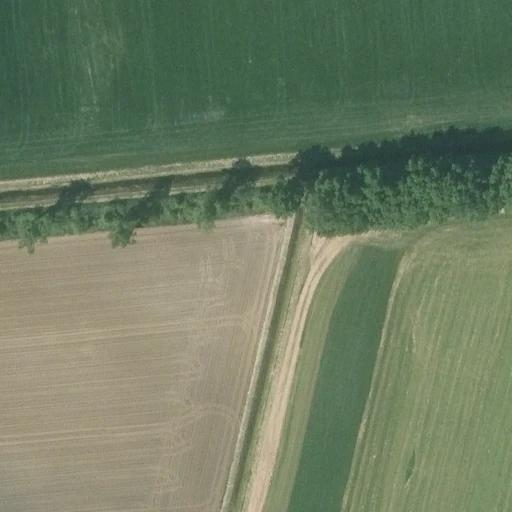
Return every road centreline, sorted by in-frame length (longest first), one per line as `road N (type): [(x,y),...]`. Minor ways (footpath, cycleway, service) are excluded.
road 1 (track): [(0,182),(511,135)]
road 2 (track): [(511,201),(351,219)]
